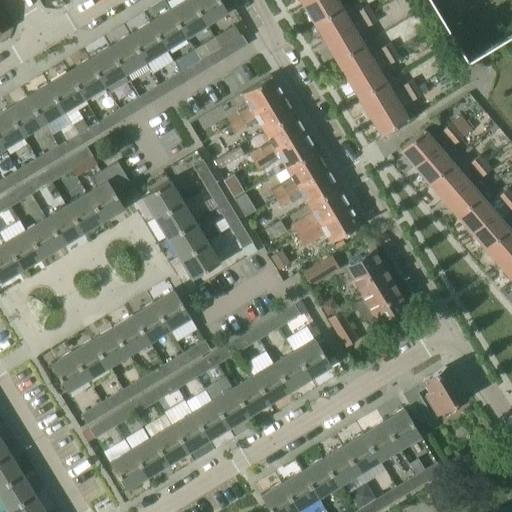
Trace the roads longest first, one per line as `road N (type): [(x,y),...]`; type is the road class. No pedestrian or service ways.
road 1 (residential): [(451,334),(250,0)]
road 2 (residential): [(154,511),(451,334)]
road 3 (residential): [(78,511),(0,383)]
